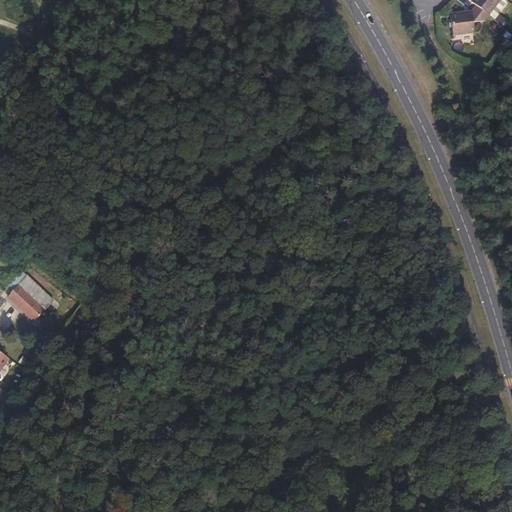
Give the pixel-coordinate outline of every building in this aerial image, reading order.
[(502,0),(474,0),(472,3),(477,7),(490,17),(502,0)] [(490,17),(477,7),(473,14),(451,16),(453,40),(476,38),(475,25),(485,23),(490,17)] [(73,270),(54,257),(44,270),(63,284),(73,270)] [(7,298),(34,322),(54,301),(27,276),(7,298)] [(106,284),(119,292),(122,288),(109,279),(106,284)] [(74,311),(66,305),(49,329),(56,335),(57,334),(74,311)] [(0,389),(0,400),(4,404),(9,397),(0,389)]
